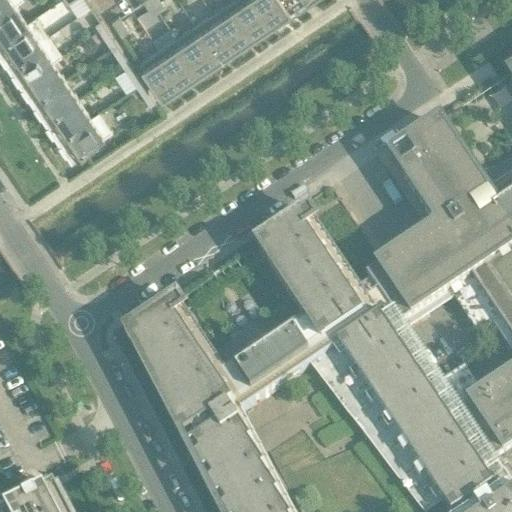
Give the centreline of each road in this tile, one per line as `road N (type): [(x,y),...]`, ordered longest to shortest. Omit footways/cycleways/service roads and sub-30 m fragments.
road 1 (residential): [(362,0),(427,97),(72,327)]
road 2 (residential): [(72,327),(169,511)]
road 3 (residential): [(0,219),(72,327)]
